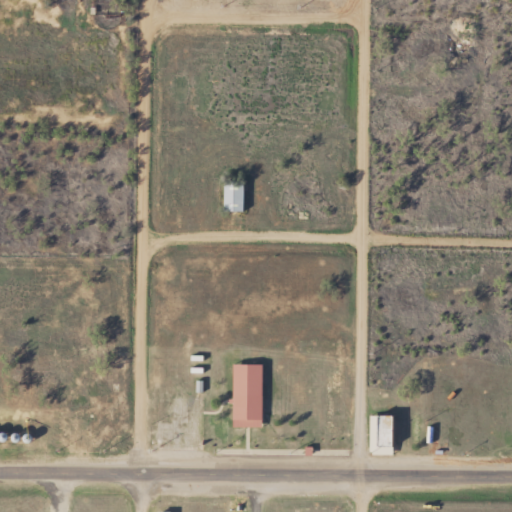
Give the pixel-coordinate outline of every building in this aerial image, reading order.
[(385,76),(417,76),(417,57),(385,57),(385,76)] [(241,182),(218,182),(218,213),(241,213),(241,182)] [(257,428),(258,365),(228,364),(227,427),(257,428)] [(86,415),(71,415),(71,448),(86,448),(86,415)] [(388,416),(371,416),(371,448),(388,448),(388,416)]
